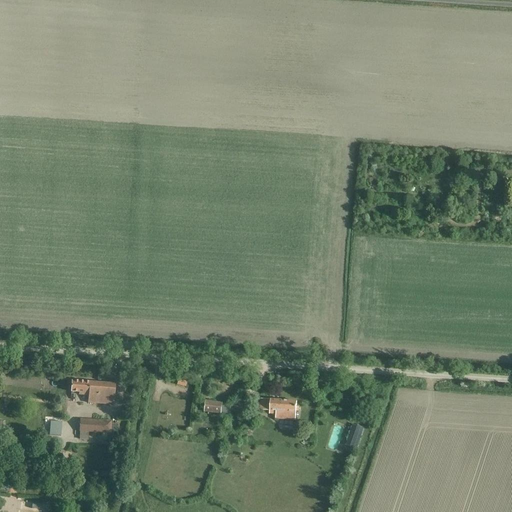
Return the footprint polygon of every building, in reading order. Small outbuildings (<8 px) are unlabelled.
[(114,405),(115,384),(71,381),(70,392),(79,393),(79,395),(88,395),(88,403),(114,405)] [(205,399),(204,414),(219,416),(221,400),(205,399)] [(261,399),(260,410),(276,411),(276,418),(294,419),(295,412),(296,401),(261,399)] [(229,405),(220,404),(220,413),(228,414),(229,405)] [(80,418),(79,431),(110,433),(111,420),(80,418)] [(51,421),(49,435),(61,436),(63,422),(51,421)] [(352,427),(347,441),(356,444),(361,430),(352,427)]
